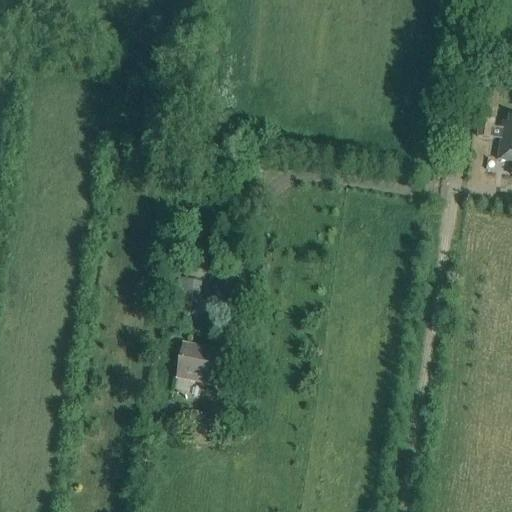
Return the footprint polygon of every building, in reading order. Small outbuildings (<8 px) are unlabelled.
[(511,117),(510,117),(509,123),(504,122),(503,129),(494,128),(495,121),(481,119),(478,137),(492,139),(493,139),(501,140),(498,160),(511,162),(511,117)] [(238,287),(240,273),(214,270),(213,283),(238,287)] [(198,320),(201,281),(180,280),(177,319),(198,320)] [(215,385),(220,354),(185,347),(179,378),(215,385)] [(224,418),(217,412),(209,415),(206,423),(213,430),(222,427),(224,418)]
